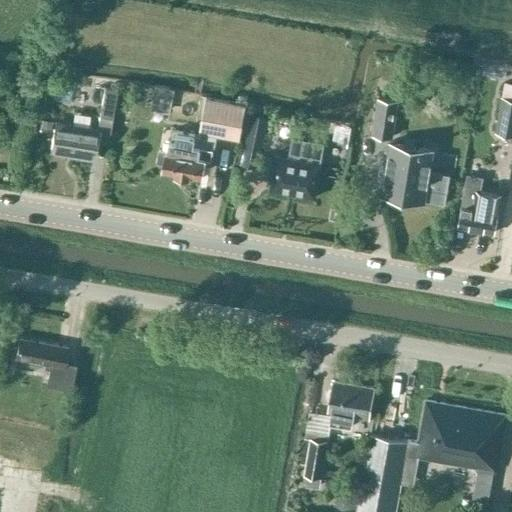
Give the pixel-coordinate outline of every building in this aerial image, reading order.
[(511,81),(504,80),(501,97),(511,98),(511,81)] [(153,90),(149,109),(166,112),(170,93),(170,89),(163,88),(153,86),(153,90)] [(107,144),(112,118),(117,89),(104,87),(99,115),(97,127),(55,120),(50,150),(66,153),(66,155),(92,159),(94,148),(98,149),(99,142),(107,144)] [(399,98),(379,95),(379,97),(373,131),(393,134),(398,100),(399,98)] [(245,103),(205,96),(199,132),(239,139),(245,103)] [(511,98),(501,97),(495,132),(505,134),(511,135),(511,98)] [(245,144),(242,165),(258,168),(266,116),(250,114),(245,144)] [(41,119),(39,130),(48,132),(50,120),(41,119)] [(345,141),(346,131),(334,129),(333,140),(345,141)] [(193,143),(194,138),(195,134),(173,130),(171,140),(168,139),(167,149),(163,166),(176,168),(175,171),(189,173),(190,171),(202,173),(204,162),(210,164),(213,147),(193,143)] [(314,197),(320,162),(324,143),(291,137),(289,156),(276,153),(270,190),(314,197)] [(434,148),(412,144),(390,141),(382,194),(426,202),(426,201),(444,204),(450,175),(431,171),(434,148)] [(501,195),(480,191),(482,178),(468,175),(459,227),(494,233),(501,195)] [(468,236),(465,252),(455,250),(453,261),(484,266),(488,239),(468,236)] [(64,362),(67,346),(19,337),(15,358),(45,364),(44,369),(48,370),(46,385),(71,390),(76,364),(64,362)] [(370,418),(368,418),(373,388),(334,381),(329,413),(331,413),(329,423),(351,427),(352,417),(369,419),(370,418)] [(407,440),(407,442),(404,458),(417,459),(417,457),(456,464),(466,407),(425,400),(418,442),(407,440)] [(498,465),(507,415),(466,407),(456,464),(478,468),(480,462),(498,465)] [(394,511),(404,458),(407,442),(370,436),(370,439),(367,438),(355,511),(394,511)] [(327,440),(319,439),(310,437),(303,474),(321,477),(327,440)]
